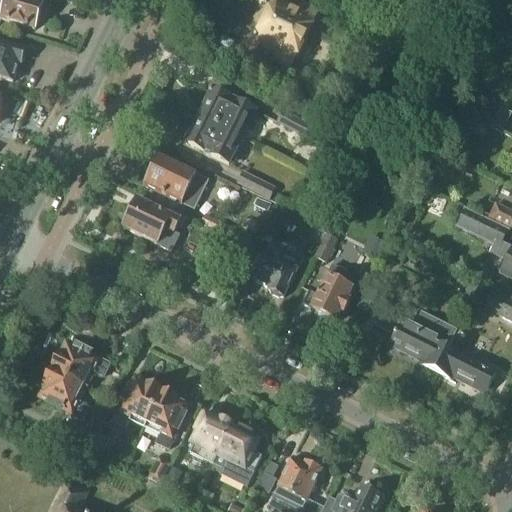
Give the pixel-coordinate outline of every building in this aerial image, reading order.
[(0,0),(0,22),(35,33),(43,6),(22,0),(0,0)] [(259,45),(277,54),(273,62),(288,70),(301,46),(304,48),(311,37),(306,35),(317,15),(301,7),(296,15),(279,6),(275,13),(270,12),(258,34),(262,39),(259,45)] [(343,16),(338,28),(360,39),(366,27),(343,16)] [(0,80),(14,84),(19,67),(20,68),(25,53),(0,44),(0,80)] [(256,114),(213,93),(200,120),(243,141),(256,114)] [(281,115),(277,124),(311,142),(316,132),(281,115)] [(184,146),(185,146),(229,168),(243,141),(200,120),(192,136),(188,134),(183,144),(185,145),(184,146)] [(144,190),(179,208),(179,207),(193,214),(205,190),(199,187),(202,181),(160,159),(158,163),(153,164),(150,170),(152,175),(144,190)] [(237,188),(272,204),(278,191),(243,175),(237,188)] [(125,228),(124,230),(157,247),(166,251),(180,224),(182,219),(170,213),(167,218),(138,203),(133,214),(127,216),(123,224),(125,228)] [(511,213),(495,206),(488,221),(510,232),(511,228),(511,213)] [(500,276),(511,281),(511,249),(503,246),(510,233),(488,222),(486,221),(487,221),(465,211),(455,230),(493,249),(489,256),(497,259),(506,264),(500,276)] [(201,228),(222,238),(227,228),(206,218),(201,228)] [(338,242),(326,236),(319,251),(331,257),(338,242)] [(224,257),(231,261),(227,270),(243,278),(255,255),(231,243),(224,257)] [(253,284),(267,291),(271,297),(278,301),(284,299),(302,263),(292,258),(271,248),(253,284)] [(314,318),(320,321),(324,319),(335,325),(339,316),(343,317),(350,304),(347,302),(351,294),(355,296),(359,289),(367,293),(373,279),(363,275),(360,281),(331,268),(326,279),(327,279),(317,299),(308,294),(302,305),(311,310),(310,312),(313,314),(314,318)] [(471,307),(480,289),(472,285),(464,303),(471,307)] [(480,289),(471,307),(479,310),(487,293),(480,289)] [(484,311),(511,325),(511,302),(493,293),(484,311)] [(399,328),(390,346),(422,363),(420,368),(436,376),(448,353),(458,334),(421,315),(414,329),(402,322),(399,328)] [(51,364),(52,367),(49,372),(85,390),(93,374),(101,378),(107,367),(89,357),(89,356),(75,349),(74,350),(66,346),(61,354),(58,355),(55,360),(53,361),(51,364)] [(448,353),(436,376),(451,383),(453,379),(485,395),(495,376),(448,353)] [(46,404),(61,412),(62,410),(79,420),(86,407),(78,403),(85,390),(49,372),(48,375),(45,376),(43,379),(44,382),(42,387),(43,390),(39,399),(47,403),(46,404)] [(120,389),(126,379),(119,376),(114,386),(120,389)] [(122,407),(114,423),(112,427),(124,433),(130,421),(144,428),(162,393),(158,391),(158,389),(152,386),(149,387),(145,385),(143,385),(135,381),(130,391),(129,390),(121,406),(122,407)] [(144,428),(160,436),(156,443),(167,449),(174,435),(175,436),(184,418),(183,418),(188,407),(180,404),(181,403),(177,400),(176,398),(169,394),(166,395),(162,393),(144,428)] [(190,444),(194,446),(189,457),(212,467),(231,429),(229,428),(228,423),(223,421),(220,423),(205,415),(190,444)] [(70,440),(89,450),(94,439),(75,429),(70,440)] [(212,467),(222,472),(219,478),(246,491),(263,460),(260,459),(260,458),(252,454),(258,442),(231,429),(212,467)] [(97,437),(90,450),(102,457),(109,443),(97,437)] [(276,489),(278,490),(275,497),(302,510),(306,502),(310,500),(309,496),(320,474),(314,471),(313,466),(307,463),(303,465),(291,459),(276,489)] [(161,489),(171,468),(158,461),(148,482),(161,489)] [(76,511),(85,496),(65,486),(51,511),(76,511)] [(347,497),(339,511),(374,511),(381,500),(361,490),(356,501),(347,497)] [(202,492),(196,505),(209,511),(211,511),(217,500),(202,492)]
